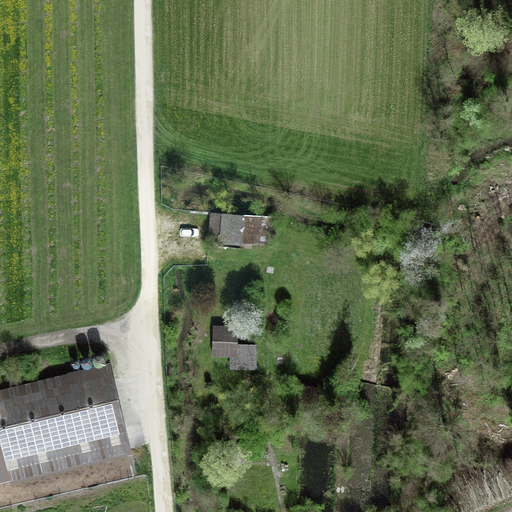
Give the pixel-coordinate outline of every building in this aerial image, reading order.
[(209,216),(208,241),(275,245),(277,220),(209,216)] [(236,330),(216,329),(215,353),(230,353),(229,365),(255,367),(255,346),(235,345),(236,330)] [(112,369),(0,393),(0,458),(5,483),(131,456),(112,369)] [(329,392),(300,386),(297,404),(325,410),(329,392)] [(230,444),(211,441),(209,461),(228,464),(230,444)]
